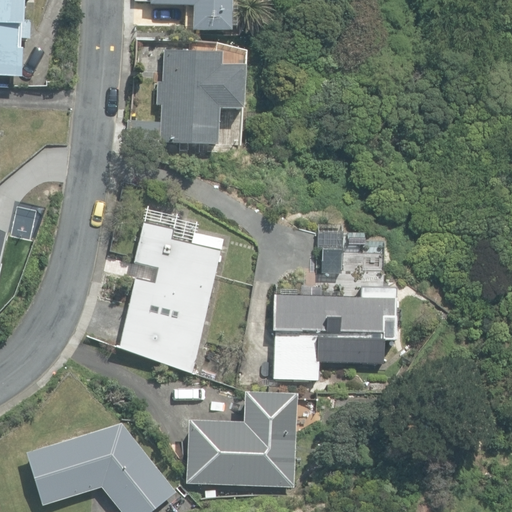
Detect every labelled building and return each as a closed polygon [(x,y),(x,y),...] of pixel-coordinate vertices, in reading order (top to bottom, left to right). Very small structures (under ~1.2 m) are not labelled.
[(0,0),(0,76),(21,78),(23,39),(30,39),(31,21),(22,20),(23,0),(0,0)] [(192,30),(230,31),(230,27),(236,27),(236,0),(149,0),(150,5),(192,6),(192,30)] [(126,147),(159,149),(159,142),(217,145),(218,109),(242,110),(244,67),(221,66),(221,52),(164,50),(163,82),(157,82),(156,106),(161,106),(160,122),(128,121),(126,147)] [(119,346),(193,372),(222,240),(194,233),(192,243),(173,238),(175,229),(144,222),(135,263),(157,268),(154,282),(134,277),(119,346)] [(318,248),(342,249),(342,231),(318,231),(318,248)] [(272,377),(317,378),(317,363),(384,365),(384,340),(395,341),(396,287),(360,286),(360,295),(274,293),(272,377)] [(316,390),(329,390),(328,379),(316,379),(316,390)] [(185,483),(293,487),(295,438),(320,423),(321,399),(296,398),(296,394),(243,392),(242,422),(187,420),(185,483)] [(101,487),(120,511),(149,511),(175,492),(121,423),(26,452),(42,505),(101,487)]
